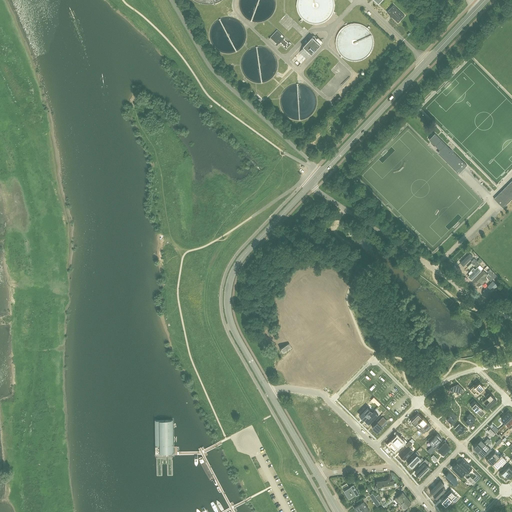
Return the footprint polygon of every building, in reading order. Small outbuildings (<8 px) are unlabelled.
[(404,16),(393,5),(387,12),(390,15),(389,16),(390,17),(391,17),(392,17),(398,23),(404,16)] [(401,24),(408,17),(406,16),(400,23),(401,24)] [(285,38),(277,30),(269,38),(277,46),(280,43),(286,49),(291,43),(290,42),(288,43),(284,39),(285,38)] [(318,38),(317,39),(314,35),(303,46),(310,54),(311,54),(321,45),(320,44),(322,42),(318,38)] [(445,144),(438,136),(432,142),(440,150),(437,152),(456,171),(458,168),(461,171),(467,165),(445,144)] [(511,178),(493,198),(502,207),(511,196),(511,178)] [(463,266),(473,256),(469,253),(467,255),(468,256),(460,264),(463,266)] [(471,262),(474,264),(477,261),(480,258),(477,256),(474,259),(471,262)] [(474,264),(476,267),(479,264),(482,261),(480,258),(477,261),(474,264)] [(477,267),(475,269),(473,267),(471,270),(472,271),(468,276),(472,279),(481,270),(477,267)] [(481,284),(487,278),(484,276),(486,274),(484,271),(473,280),(476,284),(479,282),(481,284)] [(497,285),(492,280),(484,289),(489,294),(497,285)] [(291,347),(289,343),(280,349),(282,352),(291,347)] [(470,389),(472,392),(476,396),(478,394),(480,392),(481,394),(482,393),(485,391),(485,390),(483,388),(484,387),(482,385),(482,384),(480,382),(476,386),(476,385),(474,386),(470,389)] [(456,384),(449,388),(451,391),(454,392),(456,390),(462,393),(463,392),(456,384)] [(487,393),(485,396),(487,398),(489,400),(485,404),(489,408),(497,400),(493,397),(494,397),(490,393),(490,394),(488,392),(487,393)] [(474,401),(470,405),(479,413),(483,410),(474,401)] [(440,402),(434,408),(438,411),(439,410),(443,406),(440,402)] [(443,406),(439,410),(442,413),(448,408),(444,404),(443,406)] [(366,407),(358,415),(363,420),(371,412),(366,407)] [(309,412),(301,417),(328,465),(336,464),(351,456),(326,413),(323,410),(309,412)] [(371,412),(363,420),(368,424),(376,415),(372,411),(371,412)] [(452,411),(448,414),(450,416),(453,419),(457,416),(452,411)] [(511,415),(508,411),(501,419),(506,423),(511,416),(511,415)] [(470,413),(466,416),(468,418),(472,422),(475,419),(470,413)] [(418,414),(411,421),(415,426),(422,418),(418,414)] [(450,416),(446,419),(451,424),(455,421),(453,419),(450,416)] [(174,433),(174,417),(154,418),(155,461),(160,461),(160,477),(172,476),(171,461),(174,461),(174,456),(178,456),(178,446),(174,446),(174,439),(179,439),(179,433),(174,433)] [(383,417),(372,428),(377,433),(382,428),(381,427),(386,421),(383,417)] [(422,418),(415,426),(419,429),(426,422),(427,421),(423,417),(422,418)] [(468,418),(464,421),(470,427),(473,423),(472,422),(468,418)] [(426,422),(419,429),(423,433),(431,425),(427,421),(426,422)] [(459,423),(454,428),(458,431),(463,427),(459,423)] [(423,433),(420,435),(427,437),(430,434),(430,431),(432,432),(435,429),(431,425),(423,433)] [(463,427),(458,431),(461,435),(466,430),(463,427)] [(432,445),(427,450),(430,454),(435,449),(439,445),(437,443),(442,438),(437,434),(432,439),(431,437),(427,440),(432,445)] [(392,439),(387,444),(392,449),(396,445),(398,448),(405,441),(400,437),(398,439),(394,435),(391,438),(392,439)] [(481,439),(473,447),(478,451),(487,441),(486,440),(484,442),(481,439)] [(407,446),(399,454),(405,460),(413,452),(409,448),(412,444),(409,441),(405,445),(407,446)] [(487,441),(478,451),(482,456),(485,453),(486,455),(491,449),(487,445),(489,443),(487,441)] [(439,445),(435,449),(439,453),(441,451),(443,454),(444,454),(450,447),(445,442),(441,447),(439,445)] [(413,458),(408,464),(412,468),(421,458),(418,455),(419,455),(416,452),(411,457),(413,458)] [(494,453),(486,461),(490,466),(499,458),(494,453)] [(420,467),(415,472),(420,477),(429,467),(426,464),(429,462),(426,458),(418,465),(420,467)] [(499,458),(490,466),(495,470),(500,465),(500,466),(501,465),(502,466),(504,464),(503,463),(503,462),(499,458)] [(463,459),(458,464),(467,472),(472,467),(463,459)] [(457,462),(452,467),(461,476),(463,473),(465,475),(468,473),(467,472),(458,464),(457,462)] [(511,468),(508,464),(499,473),(504,478),(511,470),(511,468)] [(448,471),(444,476),(454,485),(458,481),(448,471)] [(478,474),(473,479),(474,480),(476,482),(481,477),(478,474)] [(390,479),(383,480),(384,488),(385,490),(391,489),(390,487),(394,487),(393,484),(394,483),(394,481),(390,482),(390,479)] [(378,489),(384,488),(383,480),(376,481),(377,484),(374,489),(377,491),(378,489)] [(441,481),(431,491),(434,495),(442,487),(444,485),(441,481)] [(351,486),(349,487),(347,485),(342,487),(349,498),(356,494),(356,495),(359,493),(353,484),(351,486)] [(434,495),(433,496),(437,499),(446,490),(442,487),(434,495)] [(407,497),(402,492),(394,499),(398,504),(399,503),(399,504),(407,497)] [(442,501),(439,503),(443,507),(450,501),(452,504),(456,500),(448,492),(441,499),(442,501)] [(366,497),(367,497),(368,500),(371,498),(377,506),(380,504),(372,493),(366,497)] [(376,496),(381,504),(384,502),(378,494),(376,496)] [(411,503),(407,497),(399,504),(403,509),(411,503)] [(357,511),(364,511),(366,511),(369,510),(364,501),(361,503),(354,507),(357,511)]
